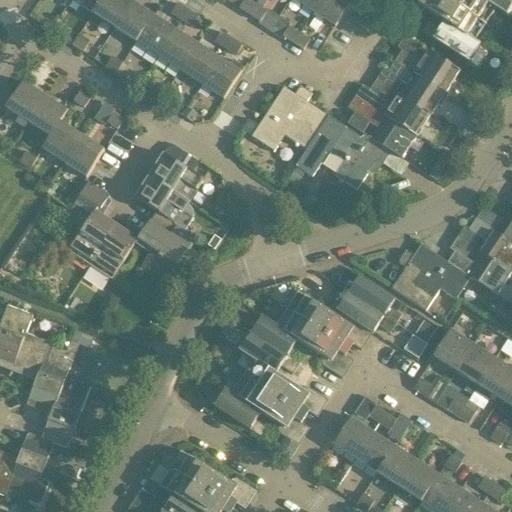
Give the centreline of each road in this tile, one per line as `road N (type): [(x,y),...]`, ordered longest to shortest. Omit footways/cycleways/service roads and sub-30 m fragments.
road 1 (residential): [(511,465),(366,374),(291,488)]
road 2 (residential): [(269,268),(417,220),(463,194),(511,120)]
road 3 (residential): [(165,125),(25,36),(15,14)]
road 4 (residential): [(150,395),(214,285),(269,268)]
road 5 (residential): [(291,488),(150,395)]
road 6 (residential): [(273,52),(324,83),(350,63),(391,0)]
road 7 (residential): [(269,268),(254,194),(210,151)]
road 8 (residential): [(102,511),(150,395)]
